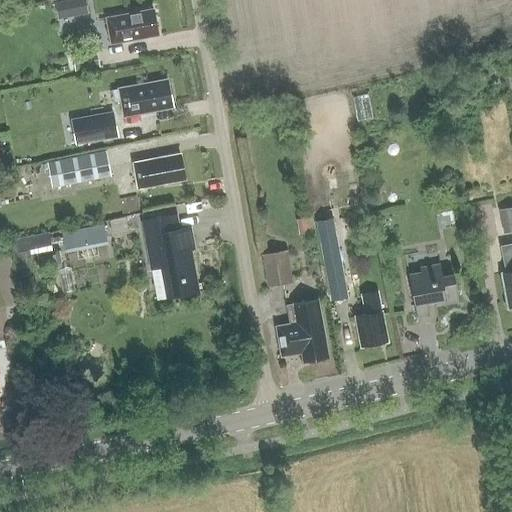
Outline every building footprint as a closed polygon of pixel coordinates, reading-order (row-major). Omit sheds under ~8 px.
[(84,0),(69,0),(72,17),(87,14),(84,0)] [(111,44),(158,35),(153,9),(106,18),(111,44)] [(71,53),(75,72),(99,66),(95,48),(71,53)] [(113,101),(121,100),(124,115),(170,107),(166,81),(111,91),(113,101)] [(116,134),(113,117),(85,123),(88,140),(116,134)] [(46,163),(52,188),(111,176),(106,151),(46,163)] [(137,188),(184,179),(180,154),(133,163),(137,188)] [(511,206),(499,209),(503,233),(511,231),(511,206)] [(137,212),(113,219),(117,230),(140,223),(137,212)] [(167,298),(198,292),(190,250),(194,250),(189,227),(178,229),(176,215),(142,221),(151,269),(161,267),(167,298)] [(348,298),(332,218),(315,222),(331,301),(348,298)] [(103,224),(61,232),(65,249),(106,240),(103,224)] [(511,245),(503,247),(508,272),(503,273),(501,273),(508,311),(510,312),(511,311),(511,245)] [(262,254),(267,286),(291,282),(286,250),(262,254)] [(434,305),(457,301),(452,275),(442,277),(440,265),(419,269),(420,273),(408,275),(416,318),(429,315),(427,302),(433,301),(434,305)] [(387,343),(378,299),(377,291),(361,294),(365,315),(355,317),(361,348),(387,343)] [(285,305),(289,325),(276,328),(281,355),(301,351),(303,362),(326,357),(316,299),(285,305)]
